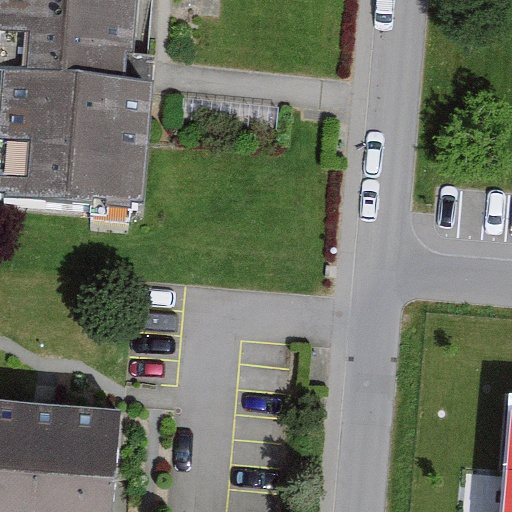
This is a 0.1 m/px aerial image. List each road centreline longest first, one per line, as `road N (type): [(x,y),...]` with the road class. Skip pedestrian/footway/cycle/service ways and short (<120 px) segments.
road 1 (residential): [(385,282),(407,0)]
road 2 (residential): [(364,511),(385,282)]
road 3 (residential): [(385,282),(511,291)]
